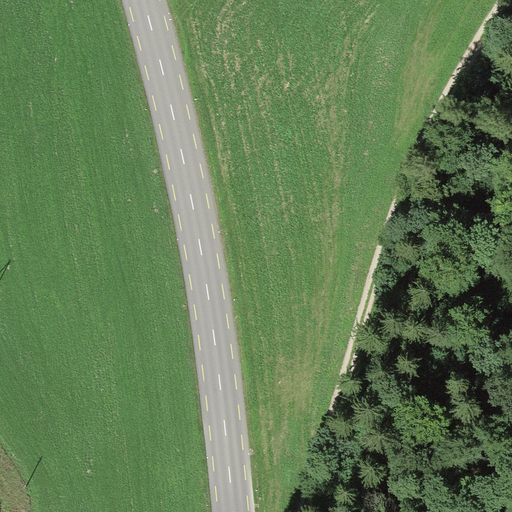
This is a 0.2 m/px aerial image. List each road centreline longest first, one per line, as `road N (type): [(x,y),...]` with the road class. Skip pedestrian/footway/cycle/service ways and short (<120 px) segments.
road 1 (track): [(502,0),(455,74),(391,217),(302,511)]
road 2 (tertiary): [(236,511),(202,242),(145,0)]
